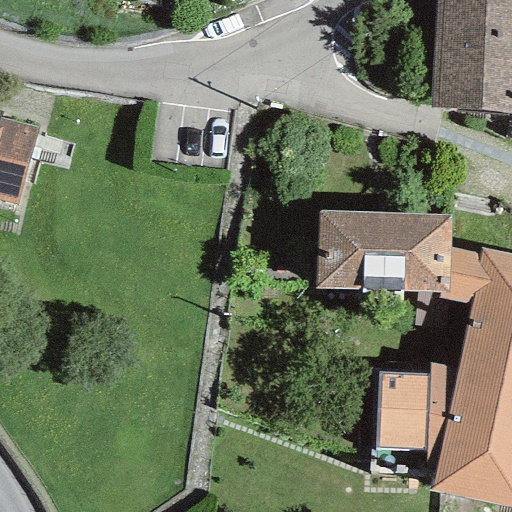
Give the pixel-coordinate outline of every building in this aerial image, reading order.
[(511,0),(434,0),(430,108),(511,110),(511,0)] [(0,204),(14,208),(35,127),(0,117),(0,204)] [(447,215),(317,211),(315,290),(439,294),(445,294),(446,248),(447,215)] [(511,255),(481,249),(480,255),(446,248),(445,294),(439,294),(438,298),(471,306),(458,369),(428,364),(427,375),(425,450),(425,460),(437,462),(431,492),(511,508),(511,255)] [(427,375),(377,372),(374,449),(373,475),(424,475),(425,460),(425,450),(427,375)]
